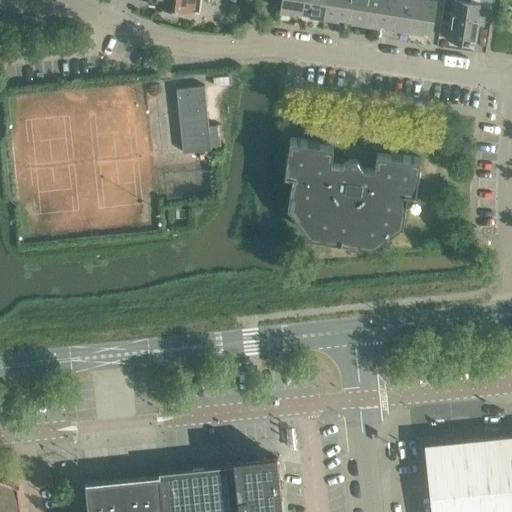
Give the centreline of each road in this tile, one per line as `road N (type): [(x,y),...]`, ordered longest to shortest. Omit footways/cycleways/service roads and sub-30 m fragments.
road 1 (residential): [(511,82),(272,45),(167,45),(119,27)]
road 2 (unclassified): [(0,367),(354,331)]
road 3 (unclassified): [(354,331),(511,315)]
road 4 (unclassified): [(511,385),(359,399)]
